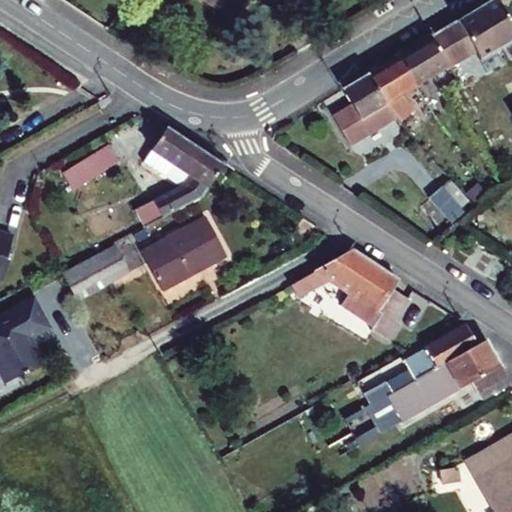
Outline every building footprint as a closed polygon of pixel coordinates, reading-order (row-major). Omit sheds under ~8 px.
[(200,0),(228,18),(239,0),(200,0)] [(492,0),(430,37),(451,70),(468,60),(483,85),(511,67),(511,61),(511,23),(498,0),(492,0)] [(430,37),(417,45),(437,78),(451,70),(430,37)] [(437,78),(417,45),(400,55),(419,87),(437,78)] [(419,87),(400,55),(368,74),(387,105),(414,134),(429,123),(405,95),(419,87)] [(387,105),(368,74),(342,89),(360,120),(387,105)] [(468,78),(453,87),(463,103),(470,99),(474,105),(481,101),(468,78)] [(342,89),(325,100),(352,149),(371,139),(360,120),(342,89)] [(404,128),(385,140),(394,152),(413,138),(404,128)] [(125,222),(135,240),(153,231),(188,211),(212,175),(154,137),(131,174),(167,199),(125,222)] [(108,145),(52,177),(63,196),(119,166),(108,145)] [(430,200),(449,228),(462,219),(443,191),(430,200)] [(199,230),(133,264),(138,274),(152,302),(219,269),(199,230)] [(111,255),(57,282),(71,309),(125,282),(111,255)] [(348,266),(285,300),(290,310),(323,292),(341,304),(333,315),(366,339),(376,325),(385,331),(400,309),(388,300),(392,295),(348,266)] [(37,340),(24,312),(0,323),(0,389),(31,375),(18,349),(37,340)] [(399,378),(405,390),(466,360),(456,339),(414,359),(419,369),(399,378)] [(373,405),(385,429),(460,392),(487,379),(475,356),(466,360),(405,390),(373,405)] [(487,379),(460,392),(472,417),(499,404),(487,379)] [(511,442),(455,472),(467,493),(475,489),(469,478),(506,459),(510,457),(511,459),(511,442)] [(477,511),(511,511),(511,459),(510,457),(506,459),(469,478),(475,489),(467,493),(477,511)] [(450,492),(448,479),(430,483),(432,495),(450,492)]
